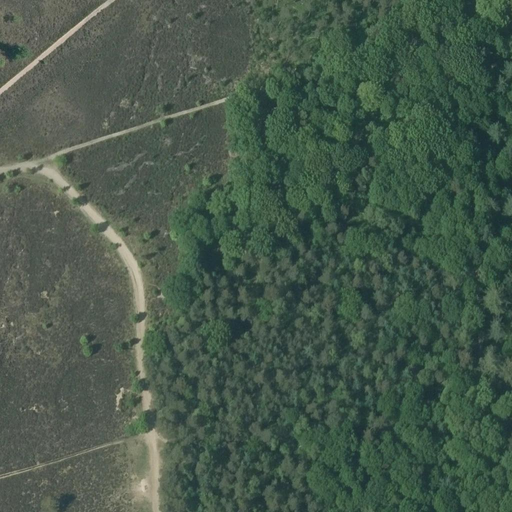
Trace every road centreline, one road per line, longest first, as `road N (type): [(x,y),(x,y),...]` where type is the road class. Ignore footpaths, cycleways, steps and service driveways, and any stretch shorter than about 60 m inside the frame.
road 1 (track): [(472,22),(486,511)]
road 2 (track): [(41,160),(472,22)]
road 3 (track): [(158,511),(139,279),(41,160)]
road 4 (track): [(0,92),(111,0)]
